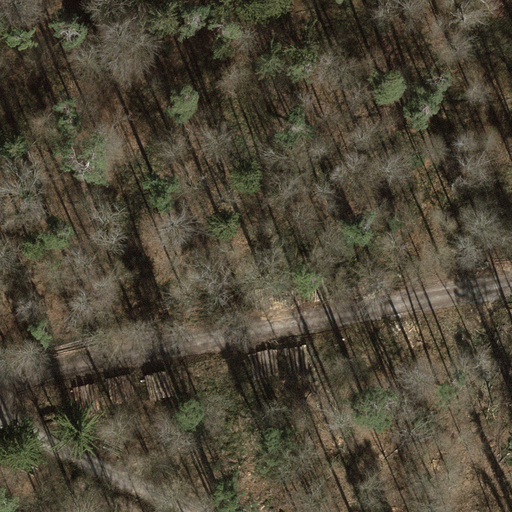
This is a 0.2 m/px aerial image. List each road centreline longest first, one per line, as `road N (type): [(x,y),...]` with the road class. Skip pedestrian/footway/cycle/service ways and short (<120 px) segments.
road 1 (track): [(0,380),(511,280)]
road 2 (track): [(0,410),(17,430),(195,511)]
